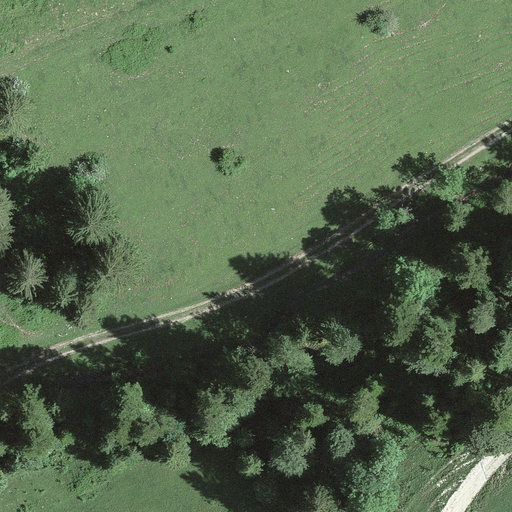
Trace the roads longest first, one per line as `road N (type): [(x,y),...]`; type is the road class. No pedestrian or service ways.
road 1 (track): [(511,120),(189,305),(0,371)]
road 2 (track): [(0,59),(138,0)]
